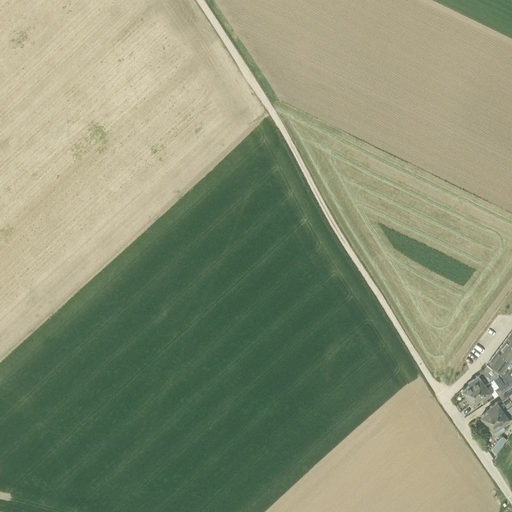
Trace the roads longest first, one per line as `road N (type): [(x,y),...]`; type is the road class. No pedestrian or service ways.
road 1 (track): [(442,397),(199,0)]
road 2 (unclassified): [(511,499),(442,397),(511,321)]
